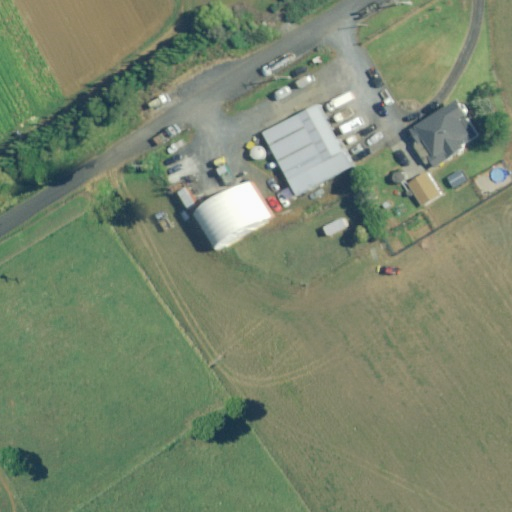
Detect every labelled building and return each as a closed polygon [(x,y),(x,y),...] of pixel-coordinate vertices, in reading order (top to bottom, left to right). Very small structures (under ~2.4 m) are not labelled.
[(281,100),(261,111),(267,123),(288,112),(281,100)] [(428,165),(435,161),(439,168),(469,149),(467,146),(483,136),(462,101),(421,125),(424,130),(416,135),(419,141),(415,143),(428,165)] [(353,167),(322,105),(267,132),(299,194),(353,167)] [(259,122),(241,133),(246,141),(264,131),(259,122)] [(444,194),(430,171),(411,183),(426,206),(444,194)]
